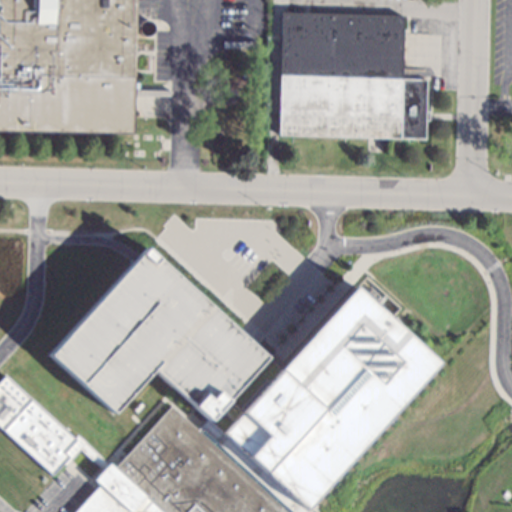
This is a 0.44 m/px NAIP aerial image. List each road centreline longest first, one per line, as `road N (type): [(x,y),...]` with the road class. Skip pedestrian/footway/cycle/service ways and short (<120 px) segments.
road 1 (residential): [(472,195),(0,184)]
road 2 (residential): [(472,195),(474,0)]
